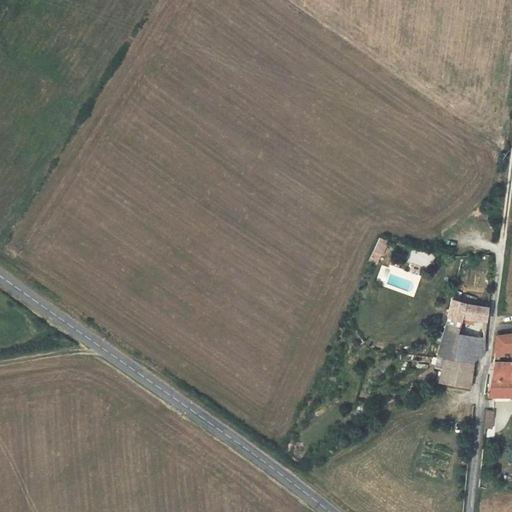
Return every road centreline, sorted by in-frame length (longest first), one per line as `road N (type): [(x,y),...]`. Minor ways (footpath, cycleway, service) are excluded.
road 1 (secondary): [(324,511),(0,281)]
road 2 (residential): [(502,245),(468,511)]
